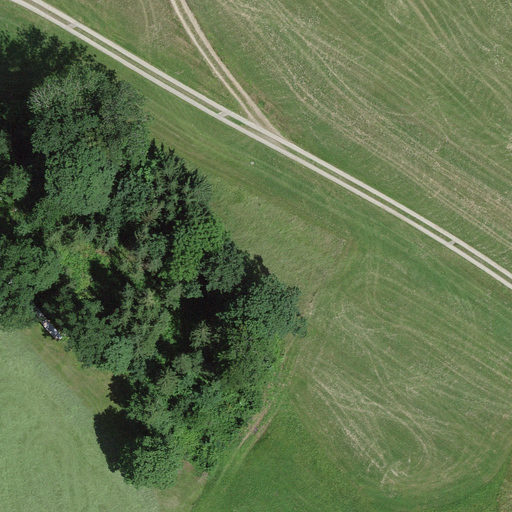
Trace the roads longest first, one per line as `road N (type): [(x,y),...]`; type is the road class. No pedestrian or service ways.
road 1 (track): [(24,0),(511,283)]
road 2 (track): [(274,142),(182,0)]
